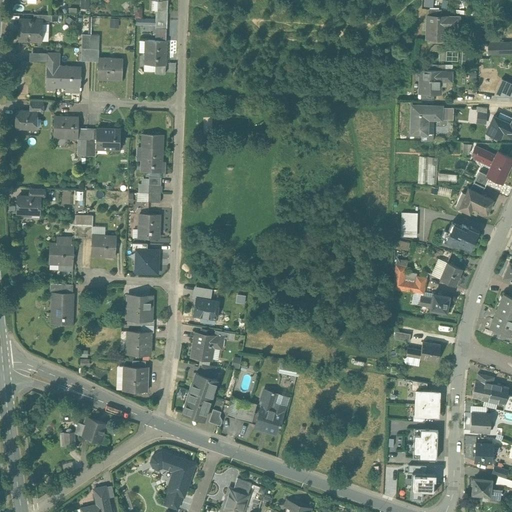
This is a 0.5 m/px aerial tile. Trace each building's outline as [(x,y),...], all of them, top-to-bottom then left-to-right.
[(167,0),(157,0),(158,10),(167,10),(167,0)] [(158,10),(156,10),(156,19),(167,19),(167,10),(158,10)] [(429,15),(427,15),(427,39),(447,40),(447,28),(459,28),(459,16),(441,16),(429,15)] [(34,20),(20,19),(19,39),(41,40),(42,21),(42,20),(34,20)] [(167,19),(156,19),(155,28),(166,28),(167,19)] [(166,28),(156,28),(155,40),(166,40),(166,28)] [(91,34),(82,34),(81,61),(90,61),(90,48),(91,34)] [(100,35),(91,34),(90,48),(99,49),(100,35)] [(155,40),(146,40),(145,64),(165,64),(166,40),(155,40)] [(511,42),(489,43),(489,54),(511,53),(511,42)] [(99,49),(90,48),(90,61),(98,61),(99,58),(99,49)] [(47,62),(47,53),(29,53),(29,61),(47,62)] [(47,62),(47,66),(59,66),(59,53),(47,53),(47,62)] [(120,59),(99,58),(98,61),(98,78),(122,79),(123,65),(120,65),(120,59)] [(59,66),(47,66),(46,66),(45,90),(46,90),(46,86),(66,87),(66,85),(71,85),(71,92),(79,92),(79,94),(80,94),(80,89),(82,89),(82,87),(80,87),(81,74),(78,74),(79,67),(59,66)] [(453,70),(421,69),(419,93),(420,93),(433,94),(439,94),(440,81),(452,82),(453,70)] [(43,101),(31,101),(30,111),(36,111),(36,112),(42,112),(43,101)] [(442,106),(412,105),(411,133),(421,133),(427,133),(427,119),(441,119),(442,106)] [(486,123),(488,107),(479,106),(477,122),(486,123)] [(30,111),(17,111),(16,127),(36,128),(36,112),(36,111),(30,111)] [(511,120),(511,123),(494,115),(486,131),(499,137),(502,130),(507,132),(511,134),(511,120)] [(78,118),(54,117),(53,137),(54,137),(54,134),(67,135),(67,137),(78,138),(78,129),(78,118)] [(87,129),(78,129),(78,138),(78,139),(87,140),(87,129)] [(96,129),(87,129),(87,140),(96,140),(96,129)] [(120,130),(96,129),(96,140),(95,148),(96,148),(96,146),(108,146),(108,149),(119,150),(120,139),(120,130)] [(163,134),(143,134),(142,147),(145,148),(144,160),(142,160),(141,171),(149,171),(161,172),(162,169),(165,170),(165,162),(162,162),(163,134)] [(87,140),(78,139),(77,155),(86,155),(87,140)] [(120,139),(119,150),(129,150),(129,139),(120,139)] [(471,144),(463,143),(462,153),(468,154),(471,144)] [(496,155),(475,145),(473,150),(476,152),(474,157),(491,165),(487,174),(487,175),(490,176),(502,182),(511,159),(511,157),(498,151),(496,155)] [(438,157),(419,156),(418,183),(436,184),(438,157)] [(487,174),(479,170),(474,181),(485,186),(490,176),(487,175),(487,174)] [(149,184),(149,179),(142,179),(142,184),(138,184),(138,192),(149,192),(149,184)] [(485,186),(474,181),(470,188),(481,193),(485,186)] [(161,184),(149,184),(149,192),(161,193),(161,184)] [(439,185),(437,192),(450,196),(452,188),(439,185)] [(470,188),(468,187),(458,208),(469,213),(472,207),(487,213),(493,199),(481,193),(470,188)] [(44,189),(30,188),(30,196),(40,196),(40,197),(44,198),(44,189)] [(161,193),(149,192),(148,201),(160,202),(161,193)] [(30,196),(18,196),(17,213),(24,213),(26,215),(30,215),(32,213),(39,213),(40,197),(40,196),(30,196)] [(417,212),(401,212),(400,236),(417,237),(417,212)] [(160,214),(140,213),(140,214),(142,214),(142,226),(139,226),(139,237),(159,238),(160,214)] [(84,215),(75,214),(74,237),(83,237),(84,215)] [(84,215),(83,237),(92,238),(92,235),(93,226),(93,215),(84,215)] [(92,235),(105,235),(105,226),(93,226),(92,235)] [(462,231),(452,227),(449,235),(458,239),(456,243),(470,249),(476,235),(468,231),(470,228),(464,226),(462,231)] [(92,235),(92,238),(91,255),(101,255),(101,253),(115,254),(114,256),(115,256),(116,242),(113,242),(114,236),(105,235),(92,235)] [(72,237),(62,236),(62,237),(57,237),(57,243),(50,243),(49,263),(59,263),(59,269),(73,269),(73,264),(74,250),(71,250),(72,237)] [(147,250),(138,250),(138,265),(136,266),(136,270),(137,272),(158,273),(158,265),(157,265),(157,259),(158,259),(158,250),(147,250)] [(462,268),(447,261),(446,262),(447,262),(440,278),(439,278),(454,284),(457,276),(458,276),(458,275),(461,268),(462,268)] [(511,262),(509,261),(502,277),(511,280),(511,262)] [(425,284),(415,282),(404,280),(406,266),(396,264),(392,287),(414,291),(424,293),(425,284)] [(427,277),(416,275),(415,282),(425,284),(427,277)] [(73,284),(51,283),(50,293),(53,293),(53,292),(72,293),(73,284)] [(414,291),(412,303),(419,304),(420,295),(423,296),(424,296),(424,293),(414,291)] [(72,293),(53,292),(53,293),(53,300),(55,300),(55,312),(52,312),(52,323),(72,324),(73,293),(72,293)] [(449,295),(433,293),(432,297),(424,296),(423,296),(420,295),(419,304),(430,306),(430,309),(446,311),(447,303),(450,302),(450,297),(449,296),(449,295)] [(511,296),(504,293),(497,310),(511,316),(511,296)] [(152,295),(128,294),(127,306),(130,306),(130,318),(127,317),(127,318),(141,319),(151,319),(152,295)] [(218,302),(196,298),(194,314),(215,318),(218,302)] [(511,325),(511,316),(497,310),(490,326),(508,334),(511,325)] [(141,331),(127,330),(127,354),(150,354),(151,332),(151,331),(141,331)] [(228,332),(214,330),(213,336),(223,337),(222,338),(227,339),(228,332)] [(410,333),(396,331),(395,339),(409,341),(410,333)] [(213,336),(195,333),(191,356),(211,360),(213,347),(221,348),(222,338),(223,337),(213,336)] [(440,343),(422,340),(421,349),(407,347),(406,355),(420,357),(437,360),(440,343)] [(299,366),(280,363),(278,372),(298,375),(299,366)] [(216,366),(203,364),(200,373),(212,378),(216,366)] [(132,366),(124,366),(123,389),(146,390),(147,367),(145,367),(132,366)] [(196,372),(183,412),(204,419),(217,379),(212,378),(200,373),(196,372)] [(414,389),(414,402),(440,403),(440,389),(426,389),(427,382),(412,379),(412,389),(414,389)] [(493,383),(476,379),(472,395),(485,398),(489,399),(493,383)] [(508,386),(493,383),(489,399),(497,401),(504,402),(503,409),(511,411),(511,405),(511,404),(511,394),(507,393),(508,386)] [(274,392),(272,391),(272,392),(266,390),(261,405),(254,426),(276,433),(279,424),(280,424),(285,409),(284,409),(286,404),(275,401),(277,394),(273,393),(274,392)] [(249,400),(234,395),(228,414),(243,418),(249,400)] [(489,399),(485,398),(483,404),(495,407),(497,401),(489,399)] [(249,400),(243,418),(250,421),(256,402),(249,400)] [(414,402),(413,420),(425,420),(425,414),(439,415),(440,403),(414,402)] [(213,408),(209,421),(220,424),(222,419),(220,415),(221,411),(213,408)] [(490,413),(472,412),(470,429),(489,431),(490,413)] [(106,422),(86,416),(84,423),(87,424),(83,435),(101,441),(104,432),(103,432),(106,422)] [(83,435),(87,424),(84,423),(79,421),(75,433),(83,435)] [(437,442),(438,427),(421,427),(420,441),(437,442)] [(74,431),(64,432),(65,447),(74,446),(74,431)] [(436,457),(437,442),(420,441),(419,456),(436,457)] [(493,443),(476,442),(474,460),(491,461),(493,443)] [(194,462),(179,457),(160,451),(152,455),(152,456),(151,461),(153,466),(158,467),(163,465),(175,469),(168,488),(169,489),(182,493),(183,493),(194,462)] [(509,469),(494,464),(492,471),(498,474),(506,477),(509,469)] [(435,488),(436,471),(424,471),(424,465),(412,465),(411,495),(423,495),(423,488),(435,488)] [(511,478),(506,477),(498,474),(495,482),(502,483),(511,486),(511,478)] [(495,482),(490,482),(491,478),(474,476),(474,477),(471,478),(471,483),(473,484),(472,491),(489,493),(488,497),(500,499),(501,491),(502,491),(502,490),(501,490),(502,483),(495,482)] [(252,482),(237,477),(233,488),(248,493),(252,482)] [(112,484),(105,485),(108,497),(114,495),(112,484)] [(105,485),(94,488),(98,504),(81,507),(82,511),(111,511),(108,497),(105,485)] [(233,488),(229,487),(226,497),(226,496),(224,502),(224,504),(222,506),(221,507),(222,509),(223,511),(224,511),(226,511),(227,511),(226,511),(242,511),(248,494),(248,493),(233,488)] [(182,493),(169,489),(164,503),(177,507),(182,493)] [(272,497),(264,494),(262,501),(270,504),(272,497)] [(307,511),(310,506),(287,498),(285,506),(290,507),(288,511),(307,511)]
